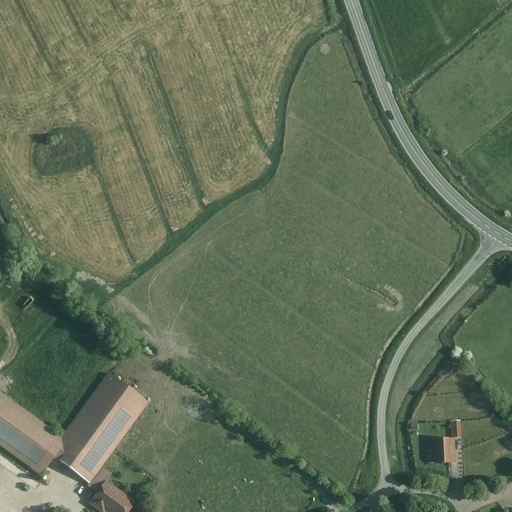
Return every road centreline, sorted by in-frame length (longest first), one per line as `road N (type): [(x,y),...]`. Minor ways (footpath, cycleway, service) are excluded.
road 1 (unclassified): [(498,234),(398,354),(381,399),(390,493)]
road 2 (secondary): [(352,0),(386,95),(422,163),(498,234)]
